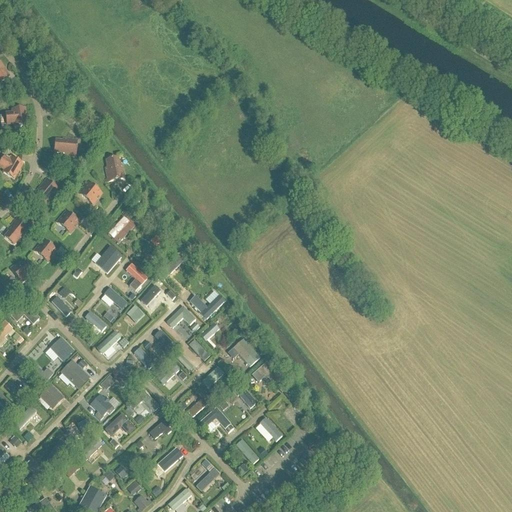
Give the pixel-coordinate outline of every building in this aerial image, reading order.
[(0,83),(8,79),(0,64),(0,83)] [(26,127),(24,110),(12,111),(12,115),(5,115),(7,126),(14,125),(14,128),(26,127)] [(75,158),(77,142),(63,140),(62,142),(55,142),(54,153),(61,154),(61,156),(75,158)] [(10,162),(4,159),(0,165),(0,169),(4,172),(3,175),(13,181),(22,166),(11,160),(10,162)] [(119,167),(117,160),(106,162),(107,169),(105,170),(108,183),(124,180),(121,166),(119,167)] [(49,203),(58,192),(46,181),(37,192),(39,194),(34,199),(43,207),(48,201),(49,203)] [(92,206),(101,195),(88,184),(79,195),(92,206)] [(122,215),(126,219),(132,213),(129,210),(127,209),(122,214),(122,215)] [(70,235),(79,224),(66,213),(57,224),(70,235)] [(130,224),(125,219),(109,236),(119,246),(133,231),(128,227),(130,224)] [(20,242),(29,231),(16,221),(7,232),(9,233),(4,239),(13,246),(18,241),(20,242)] [(157,238),(151,244),(157,251),(153,256),(158,261),(163,256),(169,250),(157,238)] [(47,263),(56,252),(43,242),(34,253),(47,263)] [(121,260),(110,251),(96,268),(107,277),(121,260)] [(177,259),(158,278),(164,284),(183,265),(177,259)] [(21,284),(32,275),(22,262),(11,270),(21,284)] [(154,264),(147,272),(152,276),(159,268),(154,264)] [(132,267),(126,273),(136,282),(130,288),(136,294),(142,287),(142,288),(148,282),(132,267)] [(78,270),(72,277),(77,281),(82,274),(78,270)] [(154,288),(140,303),(146,309),(160,294),(154,288)] [(64,289),(59,295),(65,301),(70,295),(64,289)] [(109,292),(104,298),(122,313),(127,307),(109,292)] [(170,293),(166,297),(172,302),(176,298),(170,293)] [(195,299),(190,305),(201,316),(201,317),(206,322),(224,305),(219,299),(206,311),(195,299)] [(52,305),(66,320),(72,315),(58,300),(52,305)] [(32,328),(39,322),(23,306),(10,319),(16,326),(23,319),(32,328)] [(134,308),(126,316),(134,324),(135,322),(137,324),(144,318),(134,308)] [(195,323),(183,311),(167,326),(172,332),(183,322),(189,329),(195,323)] [(107,314),(103,318),(110,324),(113,320),(107,314)] [(91,316),(86,322),(101,335),(106,329),(91,316)] [(0,349),(0,350),(7,343),(5,340),(13,331),(5,324),(0,328),(0,349)] [(196,325),(190,331),(194,335),(199,329),(196,325)] [(213,326),(200,338),(205,343),(218,331),(213,326)] [(115,334),(96,351),(102,357),(120,340),(115,334)] [(159,334),(154,340),(165,351),(163,353),(166,356),(168,354),(171,356),(176,350),(159,334)] [(124,340),(118,346),(122,350),(128,345),(124,340)] [(60,342),(49,352),(62,364),(72,354),(60,342)] [(243,343),(234,351),(250,370),(259,362),(243,343)] [(147,344),(142,348),(146,353),(151,348),(147,344)] [(139,351),(133,357),(148,373),(155,367),(139,351)] [(181,357),(177,361),(189,373),(193,369),(181,357)] [(89,382),(72,365),(61,376),(78,393),(89,382)] [(280,381),(266,366),(252,378),(258,386),(263,381),(268,381),(273,388),(280,381)] [(172,367),(157,381),(164,389),(179,374),(172,367)] [(35,368),(29,373),(43,386),(52,377),(46,372),(43,375),(35,368)] [(218,371),(202,385),(208,391),(223,378),(218,371)] [(183,375),(178,379),(183,383),(187,379),(183,375)] [(235,376),(233,378),(239,385),(241,383),(245,379),(241,375),(237,378),(235,376)] [(109,379),(100,388),(102,390),(108,385),(111,388),(115,384),(109,379)] [(59,388),(65,393),(70,389),(63,383),(59,388)] [(9,384),(4,389),(9,395),(15,389),(9,384)] [(284,385),(277,390),(282,395),(288,389),(284,385)] [(241,389),(235,394),(250,412),(256,407),(241,389)] [(51,391),(40,402),(49,410),(60,399),(51,391)] [(142,393),(128,407),(133,413),(143,404),(153,415),(159,410),(142,393)] [(290,393),(285,397),(293,406),(298,402),(290,393)] [(214,395),(210,399),(215,405),(219,401),(214,395)] [(0,397),(0,406),(4,411),(9,415),(15,410),(5,400),(1,396),(0,397)] [(100,397),(90,406),(99,414),(95,418),(101,423),(104,420),(103,419),(107,414),(110,417),(115,412),(108,405),(109,404),(105,400),(104,401),(100,397)] [(207,408),(203,403),(188,416),(192,421),(207,408)] [(224,403),(219,408),(223,413),(228,408),(224,403)] [(181,405),(176,409),(181,415),(186,410),(181,405)] [(32,410),(14,428),(19,432),(36,414),(32,410)] [(216,412),(200,426),(204,432),(212,425),(215,429),(219,426),(220,427),(228,436),(233,431),(216,412)] [(122,417),(105,433),(111,440),(121,430),(128,438),(135,432),(122,417)] [(141,418),(135,423),(139,427),(144,422),(141,418)] [(291,431),(296,428),(290,418),(285,421),(291,431)] [(172,428),(167,421),(150,436),(155,442),(165,434),(168,437),(172,434),(170,430),(172,428)] [(266,421),(260,427),(277,444),(282,439),(266,421)] [(87,422),(77,427),(81,435),(91,430),(87,422)] [(29,434),(23,440),(28,445),(33,439),(29,434)] [(15,439),(12,442),(13,447),(15,450),(21,445),(15,439)] [(113,442),(110,445),(115,451),(119,448),(113,442)] [(96,443),(79,459),(85,465),(102,449),(96,443)] [(139,443),(135,447),(139,452),(143,448),(139,443)] [(243,443),(236,449),(252,468),(259,462),(243,443)] [(48,465),(46,467),(53,471),(63,458),(66,460),(69,456),(66,454),(67,451),(60,446),(54,455),(49,463),(48,465)] [(262,450),(258,453),(263,459),(267,456),(262,450)] [(176,451),(158,467),(165,475),(183,459),(176,451)] [(47,476),(32,461),(26,468),(34,476),(28,482),(35,489),(47,476)] [(75,463),(66,471),(72,477),(81,470),(75,463)] [(210,476),(196,490),(201,495),(220,477),(211,467),(206,472),(210,476)] [(243,467),(237,472),(242,478),(248,473),(243,467)] [(121,468),(115,474),(121,480),(127,474),(121,468)] [(158,470),(150,475),(156,485),(164,480),(158,470)] [(108,472),(102,478),(109,485),(115,479),(108,472)] [(157,489),(151,495),(155,500),(162,494),(157,489)] [(85,500),(79,511),(81,511),(99,511),(107,499),(95,493),(90,490),(85,500)] [(186,492),(168,507),(171,511),(174,511),(191,498),(186,492)] [(36,503),(33,498),(27,502),(30,507),(36,503)] [(142,500),(135,507),(139,511),(144,511),(151,506),(148,504),(147,505),(142,500)] [(3,501),(0,504),(7,511),(11,511),(14,510),(8,504),(7,505),(3,501)] [(51,511),(45,503),(33,511),(51,511)]
